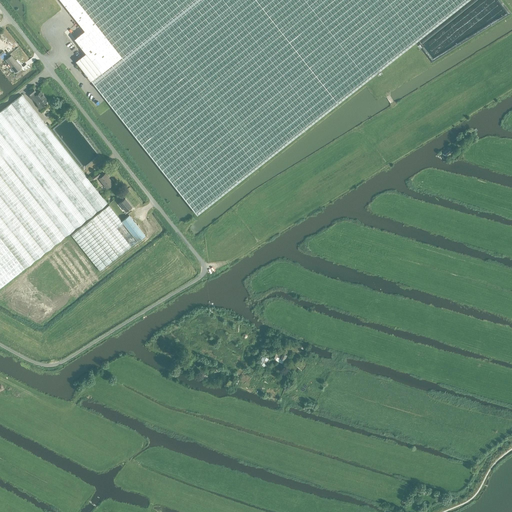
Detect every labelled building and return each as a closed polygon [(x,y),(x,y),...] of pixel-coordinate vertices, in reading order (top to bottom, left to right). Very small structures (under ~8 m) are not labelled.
[(61,0),(85,30),(75,38),(86,53),(83,56),(88,62),(98,54),(108,67),(92,80),(198,214),(469,0),(61,0)] [(88,62),(83,56),(76,61),(88,76),(88,77),(91,81),(92,80),(108,67),(98,54),(88,62)] [(21,67),(17,62),(17,63),(11,55),(6,59),(11,66),(11,67),(14,72),(21,67)] [(40,91),(35,95),(34,92),(35,91),(33,88),(28,92),(30,95),(29,96),(34,100),(35,100),(37,101),(36,102),(39,108),(43,106),(42,105),(47,100),(40,91)] [(0,111),(0,287),(107,203),(22,94),(0,111)] [(444,152),(443,153),(445,156),(446,155),(452,151),(450,147),(444,152)] [(99,179),(106,188),(113,183),(105,173),(100,177),(99,175),(100,174),(98,172),(92,177),(94,180),(97,177),(99,178),(99,179)] [(119,203),(125,211),(131,206),(125,198),(119,203)] [(100,271),(137,241),(145,235),(129,215),(122,221),(109,205),(71,234),(100,271)] [(277,355),(285,359),(287,355),(276,350),(273,356),(276,358),(277,355)]
